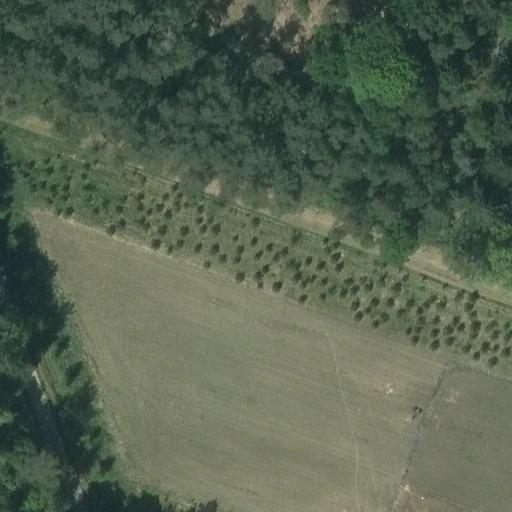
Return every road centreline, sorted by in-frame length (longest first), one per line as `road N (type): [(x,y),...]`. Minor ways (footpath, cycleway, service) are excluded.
road 1 (track): [(0,113),(511,294)]
road 2 (track): [(511,263),(463,231),(418,155),(380,114),(334,89),(243,59),(144,0)]
road 3 (track): [(0,306),(79,511)]
